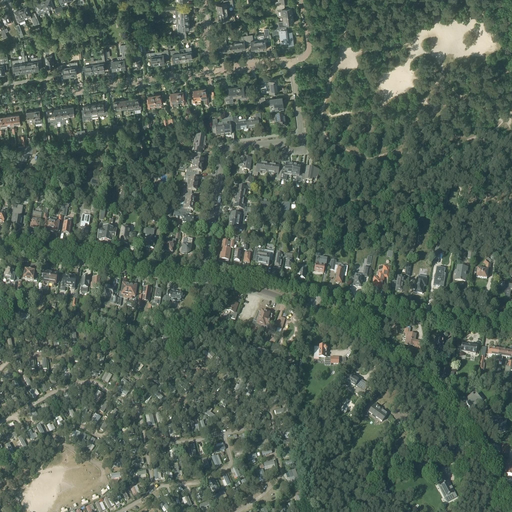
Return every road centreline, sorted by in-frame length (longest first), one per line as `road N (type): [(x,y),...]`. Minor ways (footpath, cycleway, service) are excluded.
road 1 (tertiary): [(502,511),(474,447),(440,402),(377,345),(305,307)]
road 2 (residential): [(202,278),(224,152),(300,136),(292,61)]
road 3 (track): [(320,117),(383,104),(413,53),(453,43),(486,3)]
road 4 (residential): [(210,71),(0,99)]
road 5 (unclassified): [(511,330),(323,299),(305,307)]
road 6 (tertiary): [(202,278),(0,247)]
road 7 (track): [(14,415),(33,446),(72,426),(99,433),(126,402)]
